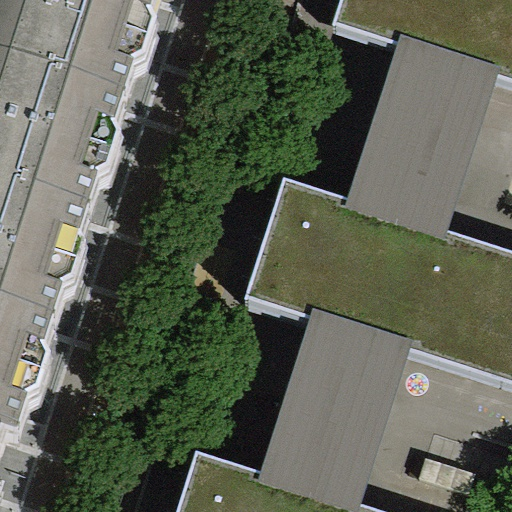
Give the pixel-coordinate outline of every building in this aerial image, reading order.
[(155,0),(0,0),(0,74),(126,115),(136,84),(147,79),(158,45),(152,34),(161,2),(155,0)] [(511,0),(347,0),(335,38),(388,54),(487,86),(511,94),(511,0)] [(487,86),(388,54),(339,207),(439,238),(487,86)] [(116,145),(126,115),(0,74),(0,196),(89,225),(100,196),(109,192),(121,157),(116,145)] [(284,190),(248,308),(301,325),(400,358),(511,394),(511,261),(439,238),(339,207),(284,190)] [(0,318),(54,335),(63,305),(75,300),(86,265),(81,254),(89,225),(0,196),(0,318)] [(0,440),(7,443),(19,447),(28,415),(40,410),(50,376),(44,365),(54,335),(0,318),(0,440)] [(353,511),(400,358),(301,325),(249,478),(353,511)] [(200,463),(183,511),(354,511),(353,511),(249,478),(200,463)]
